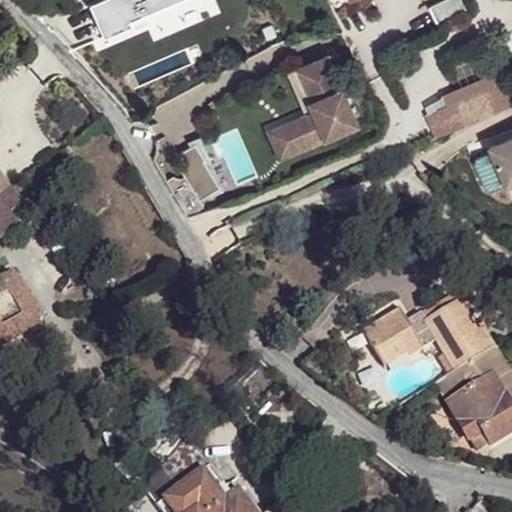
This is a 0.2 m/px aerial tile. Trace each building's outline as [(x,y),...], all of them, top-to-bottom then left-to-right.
[(40,0),(29,5),(57,36),(70,24),(48,0),(40,0)] [(462,0),(454,0),(433,10),(441,28),(470,14),(462,0)] [(331,59),(300,72),(318,114),(311,117),(293,124),(304,150),(361,126),(331,59)] [(300,72),(293,75),(311,117),(318,114),(300,72)] [(439,140),(511,109),(511,103),(500,75),(444,98),(448,109),(429,116),(439,140)] [(293,124),(272,133),(283,159),(304,150),(293,124)] [(172,176),(166,180),(186,216),(204,210),(198,200),(209,194),(210,197),(223,191),(200,136),(187,141),(189,147),(173,157),(184,175),(178,178),(172,176)] [(511,181),(511,141),(490,151),(505,185),(511,181)] [(0,239),(15,229),(0,208),(0,239)] [(0,364),(2,369),(41,347),(29,326),(39,320),(37,316),(40,315),(41,310),(36,301),(31,299),(28,301),(26,297),(21,299),(10,279),(0,285),(0,364)] [(454,372),(496,348),(484,328),(477,331),(460,300),(426,317),(424,315),(411,322),(407,315),(402,307),(364,328),(377,351),(400,338),(407,348),(410,353),(424,347),(418,335),(431,327),(438,340),(454,372)] [(421,309),(407,315),(411,322),(424,315),(421,309)] [(258,321),(272,336),(282,326),(269,311),(258,321)] [(424,347),(438,340),(431,327),(418,335),(424,347)] [(382,361),(407,348),(400,338),(377,351),(382,361)] [(435,383),(437,387),(498,350),(496,348),(454,372),(435,383)] [(498,350),(437,387),(448,405),(494,378),(496,383),(511,374),(498,350)] [(494,378),(448,405),(468,440),(482,433),(490,446),(511,434),(511,412),(496,383),(494,378)] [(211,471),(186,436),(159,468),(148,481),(170,511),(249,511),(237,495),(228,502),(221,493),(218,495),(204,476),(211,471)] [(225,490),(211,471),(204,476),(218,495),(221,493),(225,490)] [(378,511),(384,505),(390,500),(364,475),(349,491),(354,497),(346,505),(353,511),(378,511)] [(340,501),(346,505),(354,497),(349,491),(340,501)]
